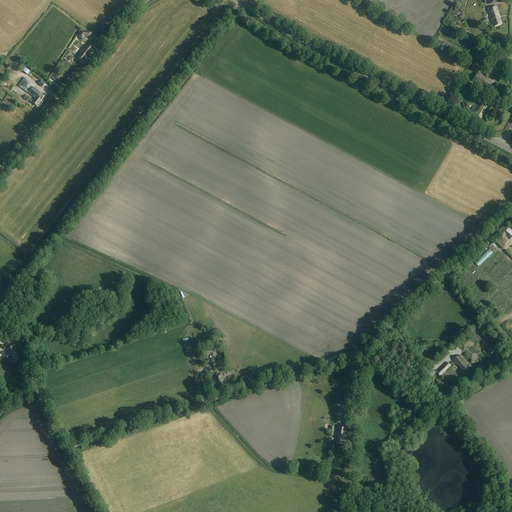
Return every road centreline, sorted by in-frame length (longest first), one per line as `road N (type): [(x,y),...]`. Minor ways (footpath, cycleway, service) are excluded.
road 1 (track): [(66,450),(366,351)]
road 2 (tertiary): [(502,145),(236,0)]
road 3 (unclassified): [(0,175),(146,0)]
road 4 (unclassified): [(347,511),(364,357),(403,313)]
road 5 (unclassified): [(97,511),(24,353),(0,329)]
road 6 (track): [(403,313),(511,215)]
